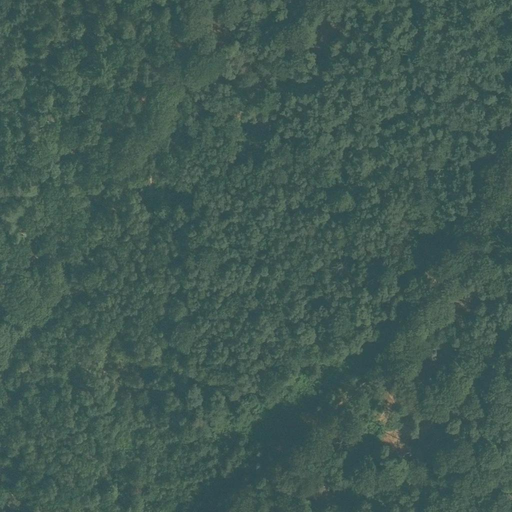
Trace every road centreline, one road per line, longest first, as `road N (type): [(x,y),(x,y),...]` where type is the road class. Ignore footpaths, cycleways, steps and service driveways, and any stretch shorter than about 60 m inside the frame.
road 1 (track): [(150,235),(95,403),(92,491),(99,511)]
road 2 (track): [(216,511),(264,457),(401,345),(420,315)]
road 3 (track): [(511,366),(436,511)]
road 4 (track): [(511,283),(456,254),(420,315)]
